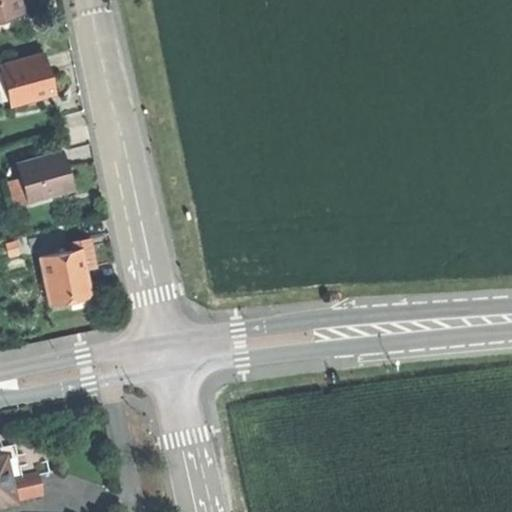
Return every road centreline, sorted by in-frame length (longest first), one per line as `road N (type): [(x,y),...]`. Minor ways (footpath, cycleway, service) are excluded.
road 1 (tertiary): [(511,306),(164,340)]
road 2 (residential): [(164,340),(89,0)]
road 3 (tertiary): [(170,369),(511,331)]
road 4 (tertiary): [(0,400),(170,369)]
road 5 (tertiary): [(164,340),(0,374)]
road 6 (residential): [(170,369),(198,511)]
